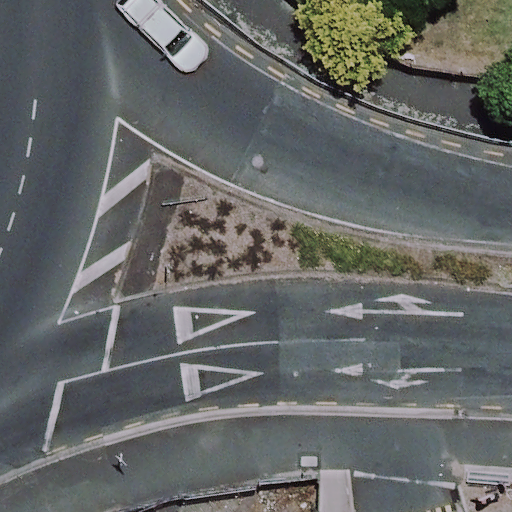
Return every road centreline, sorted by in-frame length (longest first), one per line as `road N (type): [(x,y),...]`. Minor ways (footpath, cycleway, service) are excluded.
road 1 (secondary): [(511,343),(433,339),(192,354),(0,395)]
road 2 (secondary): [(52,0),(233,115),(358,172),(511,208)]
road 3 (primary): [(50,0),(40,106),(0,247)]
